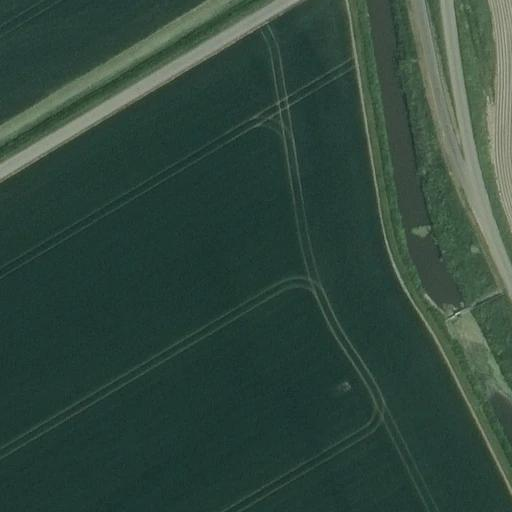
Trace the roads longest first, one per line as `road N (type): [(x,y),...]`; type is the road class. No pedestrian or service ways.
road 1 (unclassified): [(0,171),(284,0)]
road 2 (unclassified): [(476,199),(435,94),(413,0)]
road 3 (unclassified): [(476,199),(446,0)]
